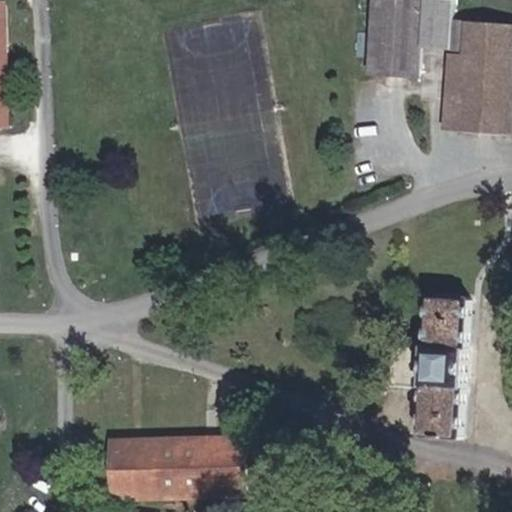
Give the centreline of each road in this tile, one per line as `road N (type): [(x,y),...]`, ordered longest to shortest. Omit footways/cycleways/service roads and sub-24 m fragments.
road 1 (unclassified): [(94,321),(322,410),(410,461),(511,468)]
road 2 (unclassified): [(511,182),(439,194),(94,321)]
road 3 (unclassified): [(94,321),(61,282),(46,0)]
road 4 (unclassified): [(66,321),(67,511)]
